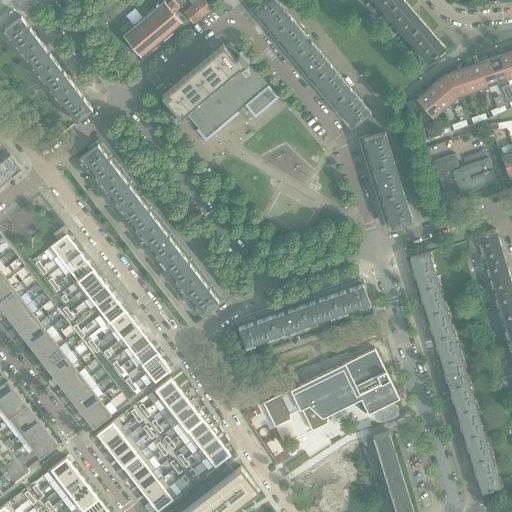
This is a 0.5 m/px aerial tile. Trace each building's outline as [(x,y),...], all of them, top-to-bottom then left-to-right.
[(182,21),(175,12),(174,11),(180,6),(174,0),(170,0),(162,0),(153,8),(150,11),(133,25),(130,21),(120,30),(135,49),(141,56),(183,21),(182,21)] [(193,23),(212,7),(205,0),(189,0),(192,4),(184,12),(193,23)] [(292,18),(282,5),(277,0),(262,0),(260,3),(259,3),(254,7),(257,10),(255,12),(261,19),(264,18),(266,21),(264,23),(273,34),(292,18)] [(399,0),(375,0),(386,12),(399,0)] [(422,23),(410,9),(402,0),(399,0),(386,12),(407,36),(422,23)] [(21,51),(38,38),(30,27),(30,26),(27,23),(21,16),(7,26),(6,28),(2,31),(3,32),(4,32),(9,38),(12,36),(22,49),(20,50),(21,51)] [(293,54),(310,39),(292,18),(273,34),(280,42),(283,41),(286,44),(284,47),(289,53),(292,52),(293,54)] [(428,61),(444,47),(443,47),(422,23),(407,36),(428,61)] [(38,73),(55,60),(50,52),(47,49),(38,38),(21,51),(22,53),(24,51),(34,65),(39,71),(37,72),(38,73)] [(330,63),(321,52),(310,39),(293,54),(296,57),(295,59),(300,66),(303,65),(305,67),(303,70),(309,77),(311,75),(313,77),(330,63)] [(243,103),(261,88),(267,83),(263,78),(252,64),(252,65),(242,53),(240,54),(238,52),(229,41),(225,45),(223,43),(162,94),(163,96),(164,96),(170,104),(179,115),(184,111),(206,137),(222,124),(229,118),(237,111),(245,105),(243,103)] [(511,76),(511,63),(508,52),(498,55),(506,78),(511,76)] [(506,78),(498,55),(489,59),(497,81),(506,78)] [(497,81),(489,59),(479,62),(487,85),(497,81)] [(55,95),(72,82),(63,70),(64,70),(63,69),(61,67),(55,60),(38,73),(39,74),(41,73),(56,92),(54,94),(55,95)] [(487,85),(479,62),(469,65),(478,88),(487,85)] [(350,87),(340,75),(330,63),(313,77),(316,81),(314,83),(320,89),(323,88),(325,91),(323,93),(329,100),(331,99),(333,101),(350,87)] [(478,88),(469,65),(460,69),(468,91),(478,88)] [(468,91),(460,69),(450,72),(451,73),(446,76),(458,95),(468,91)] [(458,95),(446,76),(443,78),(442,77),(433,84),(449,102),(458,95)] [(92,108),(89,103),(83,96),(84,96),(81,93),(72,82),(55,95),(56,96),(58,95),(75,118),(74,120),(75,121),(77,120),(92,108)] [(273,101),(279,97),(267,83),(261,88),(243,103),(245,105),(249,109),(250,108),(255,114),(272,100),(273,101)] [(449,102),(433,84),(426,91),(441,109),(449,102)] [(370,111),(360,99),(350,87),(333,101),(335,104),(334,106),(339,113),(342,111),(345,114),(343,117),(348,123),(351,122),(353,125),(370,111)] [(441,109),(426,91),(418,97),(433,116),(441,109)] [(416,108),(413,100),(403,103),(405,111),(416,108)] [(506,110),(504,105),(497,108),(499,113),(506,110)] [(499,113),(497,108),(490,111),(493,116),(499,113)] [(480,121),(478,116),(471,118),(473,124),(480,121)] [(506,128),(505,121),(490,124),(492,130),(506,128)] [(461,128),(459,122),(451,125),(453,130),(461,128)] [(448,132),(446,127),(439,129),(436,130),(438,136),(441,135),(448,132)] [(394,161),(389,146),(384,131),(363,138),(364,141),(362,143),(365,151),(368,151),(368,152),(369,154),(366,156),(369,164),(371,164),(372,167),(394,161)] [(109,158),(108,156),(107,155),(109,153),(103,145),(101,146),(97,142),(90,148),(91,149),(90,149),(89,150),(79,158),(102,188),(112,181),(109,176),(118,169),(116,166),(118,164),(112,157),(109,158)] [(7,149),(0,154),(0,159),(1,160),(13,174),(22,167),(19,163),(7,149)] [(511,175),(511,149),(503,153),(510,176),(511,175)] [(465,162),(485,155),(484,151),(463,158),(465,162)] [(497,181),(489,158),(460,168),(455,153),(433,161),(444,193),(453,190),(453,188),(458,187),(460,194),(497,181)] [(1,160),(0,161),(0,175),(5,181),(13,174),(1,160)] [(403,190),(398,175),(394,161),(372,167),(373,170),(371,172),(374,180),(377,180),(378,183),(375,185),(378,193),(380,193),(381,196),(403,190)] [(129,184),(128,182),(127,181),(129,179),(123,171),(121,172),(118,169),(109,176),(112,181),(102,188),(122,214),(132,207),(129,202),(138,195),(136,192),(138,190),(132,183),(129,184)] [(412,220),(403,190),(381,196),(382,200),(380,201),(383,209),(386,209),(386,211),(387,213),(384,214),(387,222),(389,222),(391,226),(397,224),(412,220)] [(222,206),(212,193),(208,196),(218,209),(222,206)] [(149,210),(148,208),(147,207),(149,204),(143,197),(141,198),(138,195),(129,202),(132,207),(122,214),(142,240),(152,233),(149,228),(158,221),(156,218),(158,216),(152,208),(149,210)] [(169,236),(168,234),(167,233),(169,230),(163,223),(161,224),(158,221),(149,228),(152,233),(142,240),(162,266),(172,258),(169,254),(178,247),(176,244),(178,242),(172,234),(169,236)] [(58,240),(68,232),(63,226),(54,233),(58,240)] [(504,255),(498,237),(496,229),(475,235),(477,242),(483,261),(504,255)] [(25,264),(0,232),(0,268),(1,270),(7,278),(14,286),(20,295),(27,303),(33,312),(40,320),(46,328),(53,337),(59,345),(66,354),(72,362),(79,370),(85,379),(92,387),(98,396),(104,404),(111,413),(129,400),(25,264)] [(67,234),(52,246),(59,255),(74,243),(67,234)] [(74,243),(59,255),(65,263),(80,252),(74,243)] [(189,262),(188,260),(187,259),(189,256),(183,249),(181,250),(178,247),(169,254),(172,258),(162,266),(182,292),(192,284),(188,280),(198,273),(196,270),(197,268),(192,260),(189,262)] [(438,281),(436,274),(429,253),(431,253),(431,251),(429,252),(429,251),(409,257),(414,272),(412,272),(413,272),(414,277),(415,277),(419,289),(440,282),(440,281),(438,281)] [(80,252),(65,263),(72,272),(87,260),(80,252)] [(511,287),(511,283),(508,269),(504,255),(483,261),(492,293),(511,287)] [(87,260),(72,272),(78,281),(94,269),(87,260)] [(94,269),(78,281),(85,289),(100,277),(94,269)] [(209,287),(208,286),(207,285),(209,282),(203,275),(200,276),(198,273),(188,280),(192,284),(182,292),(199,314),(208,307),(211,305),(212,306),(219,300),(216,296),(217,294),(212,286),(209,287)] [(100,277),(85,289),(91,297),(106,285),(100,277)] [(0,297),(14,286),(7,278),(0,283),(0,297)] [(371,305),(366,292),(366,291),(363,282),(359,284),(357,282),(349,285),(349,288),(345,289),(344,286),(335,289),(335,292),(332,293),(340,316),(371,306),(371,305)] [(445,306),(443,298),(439,284),(441,284),(440,282),(419,289),(421,296),(420,297),(422,302),(423,302),(427,313),(448,307),(447,305),(445,306)] [(106,285),(91,297),(97,305),(112,293),(106,285)] [(0,306),(2,309),(20,295),(14,286),(0,297),(0,306)] [(511,321),(511,287),(492,293),(502,324),(511,321)] [(340,316),(332,293),(328,295),(327,292),(318,295),(318,298),(315,300),(313,297),(304,300),(304,303),(300,304),(305,316),(309,314),(313,326),(340,316)] [(112,293),(97,305),(103,313),(118,301),(112,293)] [(8,317),(27,303),(20,295),(2,309),(8,317)] [(118,301),(103,313),(110,321),(125,309),(118,301)] [(15,326),(33,312),(27,303),(8,317),(15,326)] [(313,326),(309,314),(305,316),(300,304),(297,305),(296,303),(287,306),(287,309),(284,310),(282,308),(273,311),(273,314),(270,315),(274,327),(278,325),(282,336),(296,332),(313,326)] [(453,331),(451,323),(446,309),(448,308),(448,307),(427,313),(430,325),(429,326),(431,331),(432,331),(434,338),(455,331),(455,330),(453,331)] [(125,309),(110,321),(116,330),(131,318),(125,309)] [(21,334),(40,320),(33,312),(15,326),(21,334)] [(282,336),(278,325),(274,327),(270,315),(267,316),(265,314),(256,317),(256,320),(253,321),(251,318),(242,321),(243,324),(239,326),(242,334),(242,335),(246,348),(247,349),(282,336)] [(131,318),(116,330),(123,338),(138,326),(131,318)] [(28,342),(46,328),(40,320),(21,334),(28,342)] [(511,354),(511,321),(502,324),(511,355),(511,354)] [(138,326),(123,338),(129,347),(144,335),(138,326)] [(34,351),(53,337),(46,328),(28,342),(34,351)] [(460,355),(454,334),(456,333),(455,331),(434,338),(436,345),(435,346),(437,351),(438,351),(442,363),(463,356),(462,355),(460,355)] [(144,335),(129,347),(136,355),(151,344),(144,335)] [(41,359),(59,345),(53,337),(34,351),(41,359)] [(151,344),(136,355),(142,364),(158,352),(151,344)] [(47,368),(66,354),(59,345),(41,359),(47,368)] [(374,347),(262,401),(271,420),(273,425),(290,417),(289,411),(300,407),(307,422),(311,429),(327,421),(327,413),(357,399),(364,414),(398,397),(374,347)] [(158,352),(142,364),(149,372),(164,360),(158,352)] [(54,376),(72,362),(66,354),(47,368),(54,376)] [(468,380),(466,373),(461,358),(463,358),(463,356),(442,363),(445,375),(444,375),(446,381),(447,380),(449,387),(470,381),(470,379),(468,380)] [(164,360),(149,372),(155,380),(170,369),(164,360)] [(60,384),(79,370),(72,362),(54,376),(60,384)] [(67,393),(85,379),(79,370),(60,384),(67,393)] [(170,376),(155,388),(162,396),(177,384),(170,376)] [(0,397),(14,387),(8,379),(0,384),(0,397)] [(73,401),(92,387),(85,379),(67,393),(73,401)] [(476,405),(469,383),(471,382),(470,381),(449,387),(451,395),(450,395),(452,400),(452,401),(453,400),(457,412),(478,405),(477,404),(476,405)] [(177,384),(162,396),(168,404),(183,392),(177,384)] [(0,406),(2,409),(20,395),(14,387),(0,397),(0,406)] [(80,410),(98,396),(92,387),(73,401),(80,410)] [(183,392),(168,404),(174,412),(189,400),(183,392)] [(8,417),(27,403),(20,395),(2,409),(8,417)] [(86,418),(104,404),(98,396),(80,410),(86,418)] [(189,400),(174,412),(180,420),(195,408),(189,400)] [(15,425),(33,411),(27,403),(8,417),(15,425)] [(93,427),(111,413),(104,404),(86,418),(93,427)] [(483,429),(481,422),(476,408),(478,407),(478,405),(457,412),(460,424),(459,424),(459,425),(461,430),(462,430),(464,436),(485,430),(485,429),(483,429)] [(195,408),(180,420),(187,429),(202,417),(195,408)] [(21,433),(39,419),(33,411),(15,425),(21,433)] [(202,417),(187,429),(194,438),(209,427),(202,417)] [(27,441),(45,427),(39,419),(21,433),(27,441)] [(113,421),(97,432),(104,441),(119,429),(113,421)] [(33,449),(52,435),(45,427),(27,441),(33,449)] [(209,427),(194,438),(201,447),(216,436),(209,427)] [(119,429),(104,441),(110,449),(125,437),(119,429)] [(388,429),(366,436),(389,511),(413,511),(389,433),(388,429)] [(491,454),(488,446),(484,432),(486,432),(485,430),(464,436),(467,444),(465,444),(465,445),(467,450),(468,449),(472,461),(493,455),(492,453),(491,454)] [(40,458),(58,444),(52,435),(33,449),(40,458)] [(216,436),(201,447),(208,456),(223,445),(216,436)] [(125,437),(110,449),(116,457),(131,445),(125,437)] [(131,445),(116,457),(123,465),(138,453),(131,445)] [(223,445),(208,456),(215,466),(230,454),(223,445)] [(138,453),(123,465),(129,473),(130,474),(145,462),(138,453)] [(500,483),(497,476),(492,457),(493,456),(493,455),(472,461),(475,473),(474,473),(474,474),(476,479),(477,479),(481,491),(500,485),(502,484),(502,483),(500,483)] [(66,456),(51,468),(58,476),(73,465),(66,456)] [(145,462),(130,474),(135,481),(136,483),(152,471),(145,462)] [(73,465),(58,476),(64,484),(79,473),(73,465)] [(240,465),(180,511),(226,511),(258,488),(240,465)] [(152,471),(136,483),(141,489),(143,492),(159,481),(152,471)] [(79,473),(64,484),(70,493),(85,481),(79,473)] [(85,481),(70,493),(76,501),(92,489),(85,481)] [(159,481),(143,492),(148,498),(150,501),(166,490),(159,481)] [(92,489),(76,501),(83,509),(98,497),(92,489)] [(166,490),(150,501),(157,510),(172,498),(166,490)] [(98,497),(83,509),(85,511),(95,511),(104,505),(98,497)]
